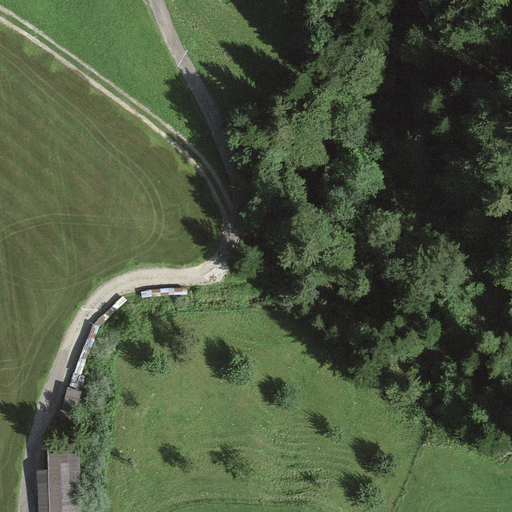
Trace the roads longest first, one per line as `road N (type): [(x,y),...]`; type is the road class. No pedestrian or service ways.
road 1 (track): [(0,11),(196,142),(219,173),(235,221),(230,248),(215,265),(140,276),(110,290),(86,316),(60,375),(33,475),(34,511)]
road 2 (track): [(156,0),(234,149),(241,186),(235,221)]
